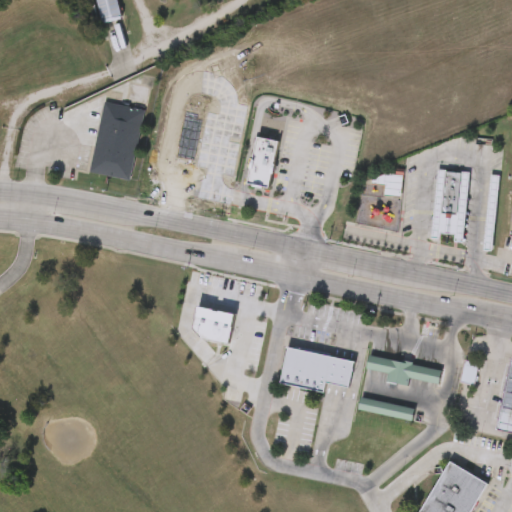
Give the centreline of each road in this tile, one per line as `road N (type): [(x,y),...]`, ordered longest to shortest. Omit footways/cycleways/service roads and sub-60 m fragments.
road 1 (secondary): [(0,218),(511,320)]
road 2 (secondary): [(301,250),(0,189)]
